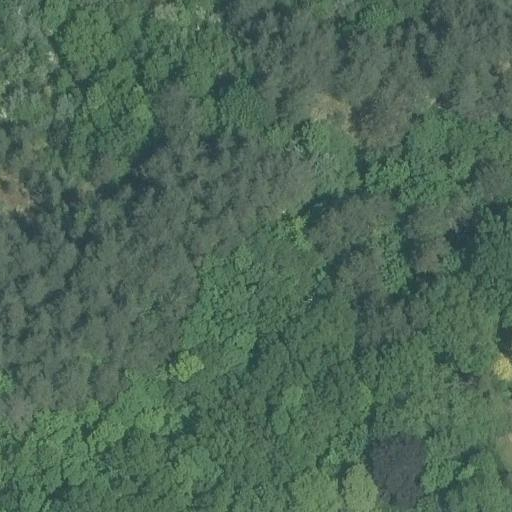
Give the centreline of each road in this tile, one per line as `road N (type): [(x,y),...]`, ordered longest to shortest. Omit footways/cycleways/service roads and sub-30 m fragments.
road 1 (track): [(0,233),(69,106),(157,15),(186,0)]
road 2 (track): [(143,511),(170,486),(250,461),(294,484),(294,507),(284,511)]
